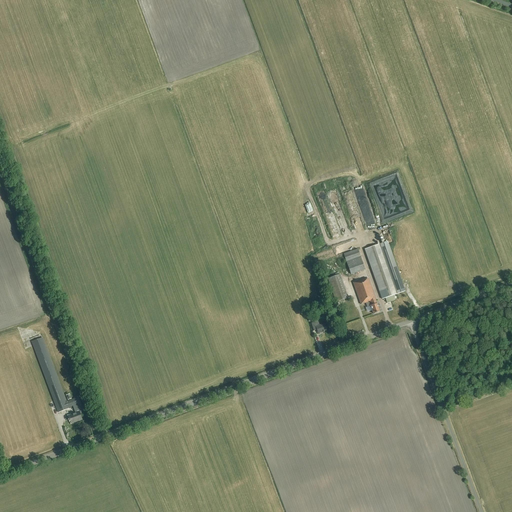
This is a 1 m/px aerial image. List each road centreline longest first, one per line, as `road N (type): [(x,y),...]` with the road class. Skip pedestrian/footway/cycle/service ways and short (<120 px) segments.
road 1 (unclassified): [(0,474),(410,321)]
road 2 (unclassified): [(481,511),(410,321)]
